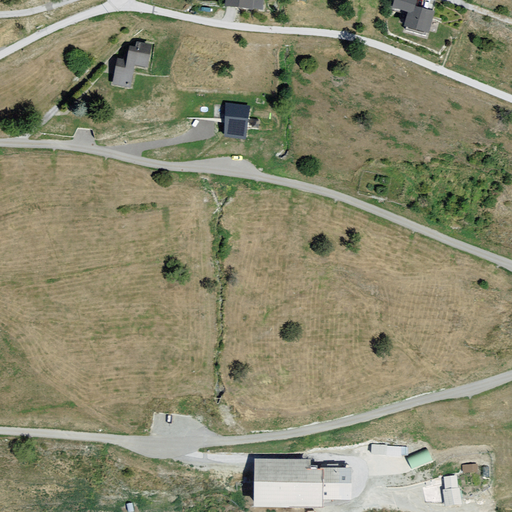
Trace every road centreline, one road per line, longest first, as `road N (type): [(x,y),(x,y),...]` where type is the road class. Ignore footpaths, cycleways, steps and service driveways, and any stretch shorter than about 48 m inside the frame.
road 1 (unclassified): [(0,142),(286,181),(511,263)]
road 2 (unclassified): [(511,375),(249,439),(156,442),(0,430)]
road 3 (unclassified): [(125,6),(358,38),(511,98)]
road 4 (track): [(175,442),(215,459),(346,457),(359,463),(361,479),(334,511)]
road 5 (unclassified): [(0,55),(77,17),(125,6)]
